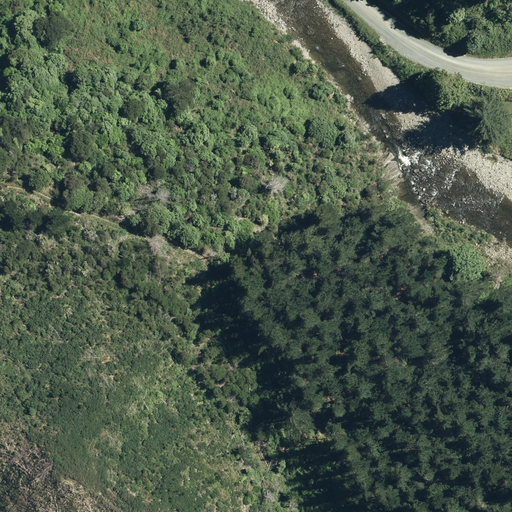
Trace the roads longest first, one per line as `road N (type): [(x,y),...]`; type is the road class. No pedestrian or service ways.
road 1 (track): [(427,511),(398,498),(349,444),(259,314),(191,266),(0,193)]
road 2 (unclassified): [(511,70),(428,53),(356,0)]
